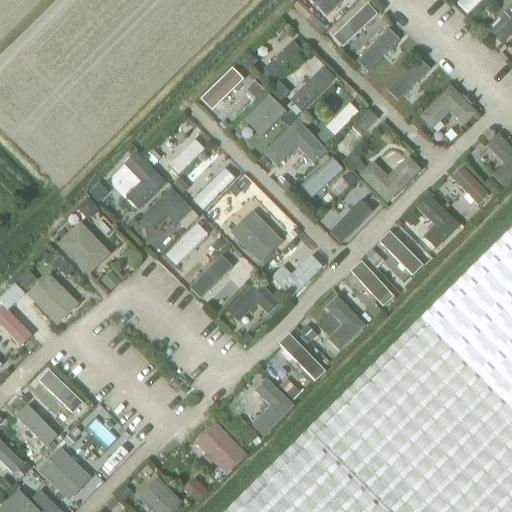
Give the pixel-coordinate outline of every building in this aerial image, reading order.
[(308,0),(326,18),(344,0),(308,0)] [(482,0),(465,0),(463,2),(472,11),(482,0)] [(333,39),(342,49),(377,16),(368,6),(333,39)] [(502,45),(511,34),(511,17),(493,36),(502,45)] [(386,35),(359,62),(368,70),(395,44),(386,35)] [(274,80),(299,54),(291,46),(265,71),(274,80)] [(390,91),(399,99),(421,77),(412,68),(390,91)] [(240,83),(232,75),(206,101),(214,109),(240,83)] [(329,84),(320,76),(293,103),(301,112),(329,84)] [(450,114),(464,128),(477,115),(450,88),(419,118),(432,132),(450,114)] [(262,140),(287,115),(268,96),(243,121),(262,140)] [(335,137),(358,114),(350,105),(326,129),(335,137)] [(342,164),(384,123),(368,107),(327,149),(342,164)] [(277,171),(295,151),(311,167),(327,151),(297,122),(263,157),(277,171)] [(511,180),(511,149),(496,134),(482,149),(501,165),(489,177),(503,189),(511,180)] [(170,166),(179,175),(204,150),(195,141),(170,166)] [(122,169),(140,185),(125,201),(136,214),(166,187),(135,155),(122,169)] [(420,169),(405,157),(386,178),(373,165),(358,179),(386,204),(420,169)] [(301,187),(312,200),(343,172),(332,159),(301,187)] [(477,207),(489,196),(462,168),(451,180),(477,207)] [(225,170),(193,201),(203,212),(235,180),(225,170)] [(191,213),(171,192),(142,220),(152,232),(166,218),(175,228),(191,213)] [(358,202),(349,194),(323,220),(332,228),(358,202)] [(424,239),(436,251),(460,227),(430,198),(417,211),(434,228),(424,239)] [(230,235),(260,266),(283,244),(253,213),(230,235)] [(80,224),(57,246),(88,278),(111,255),(80,224)] [(208,236),(197,226),(166,257),(177,267),(208,236)] [(511,511),(511,227),(309,429),(387,511),(511,511)] [(413,278),(423,268),(390,235),(380,245),(413,278)] [(281,289),(291,299),(322,268),(312,258),(281,289)] [(203,294),(228,269),(220,261),(195,286),(203,294)] [(351,274),(383,309),(394,299),(361,264),(351,274)] [(79,306),(49,276),(28,298),(58,328),(79,306)] [(278,305),(257,283),(225,314),(237,325),(256,308),(266,318),(278,305)] [(365,327),(334,296),(324,311),(340,325),(323,344),(337,357),(365,327)] [(32,338),(4,308),(0,310),(0,326),(21,348),(32,338)] [(278,348),(314,384),(325,374),(289,337),(278,348)] [(39,382),(73,415),(83,404),(48,372),(39,382)] [(294,407),(266,378),(254,390),(269,405),(250,424),(263,438),(294,407)] [(46,449),(58,438),(27,407),(16,418),(46,449)] [(195,445),(227,477),(247,457),(215,425),(195,445)] [(387,511),(309,429),(225,511),(387,511)] [(23,465),(0,442),(0,462),(13,475),(23,465)] [(69,502),(91,479),(60,450),(38,473),(69,502)] [(138,499),(151,511),(174,511),(182,505),(158,480),(138,499)] [(0,510),(0,511),(37,511),(19,492),(0,510)]
